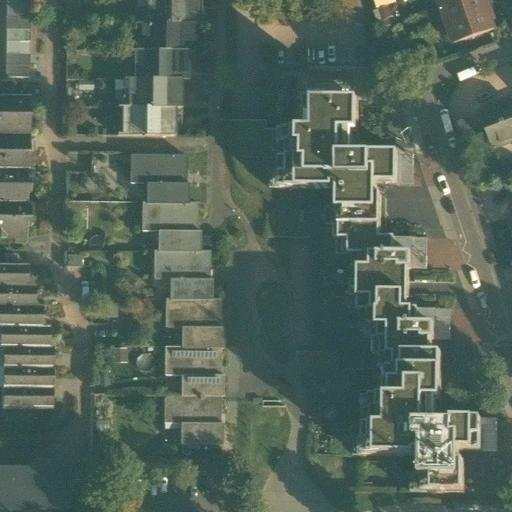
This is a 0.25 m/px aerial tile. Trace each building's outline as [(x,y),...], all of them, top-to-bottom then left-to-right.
[(154,10),(153,25),(194,25),(200,25),(200,0),(146,0),(147,9),(154,10)] [(465,0),(437,0),(441,9),(465,0)] [(487,12),(482,0),(465,0),(441,9),(447,27),(487,12)] [(389,6),(372,12),(377,25),(394,19),(389,6)] [(30,19),(30,7),(6,7),(6,19),(30,19)] [(494,31),(487,12),(447,27),(454,45),(494,31)] [(30,31),(30,19),(6,19),(6,31),(30,31)] [(147,37),(146,53),(188,53),(194,53),(194,25),(153,25),(140,25),(140,37),(147,37)] [(30,43),(30,31),(6,31),(5,43),(30,43)] [(29,55),(30,43),(5,43),(5,55),(29,55)] [(138,64),(138,80),(181,81),(187,81),(188,53),(146,53),(135,52),(134,64),(138,64)] [(29,67),(29,55),(5,55),(5,67),(29,67)] [(29,79),(29,67),(5,67),(5,79),(29,79)] [(134,93),(133,108),(175,109),(181,109),(181,81),(138,80),(128,80),(128,93),(134,93)] [(355,102),(355,84),(311,83),(311,101),(355,102)] [(0,98),(0,135),(29,136),(29,98),(0,98)] [(311,101),(302,101),(302,131),(276,131),(276,159),(269,159),(269,190),(331,191),(334,191),(333,226),(381,227),(381,197),(376,197),(376,185),(398,185),(398,154),(369,153),(368,157),(358,157),(359,133),(358,133),(358,102),(355,102),(311,101)] [(511,103),(479,116),(492,150),(511,142),(511,103)] [(174,138),(175,109),(133,108),(121,108),(121,122),(127,122),(127,137),(174,138)] [(455,125),(463,147),(482,140),(474,118),(455,125)] [(28,170),(29,136),(0,135),(0,170),(24,170),(28,170)] [(398,154),(398,185),(413,185),(414,154),(398,154)] [(146,179),(146,205),(188,206),(188,186),(186,186),(181,186),(181,176),(186,176),(186,157),(129,157),(129,179),(146,179)] [(24,182),(24,170),(0,170),(0,203),(24,204),(24,196),(28,194),(28,185),(24,182)] [(24,206),(24,204),(0,203),(0,238),(24,239),(24,224),(28,220),(28,210),(24,206)] [(157,227),(157,254),(200,254),(200,233),(197,233),(193,233),(193,224),(197,224),(197,206),(188,206),(146,205),(142,205),(142,227),(157,227)] [(381,240),(381,227),(333,226),(333,257),(346,257),(345,285),(359,285),(364,285),(363,370),(378,370),(378,369),(440,370),(441,356),(432,356),(432,341),(434,341),(435,327),(442,327),(442,310),(442,306),(417,306),(417,311),(404,311),(404,299),(409,299),(409,271),(412,271),(412,257),(418,257),(418,240),(418,235),(392,235),(392,240),(381,240)] [(428,240),(418,240),(418,257),(412,257),(412,271),(428,271),(428,240)] [(170,275),(169,302),(212,302),(212,282),(208,282),(204,282),(204,273),(208,274),(208,254),(200,254),(157,254),(153,254),(153,274),(170,275)] [(16,255),(3,255),(3,265),(16,265),(16,255)] [(0,287),(27,288),(27,267),(0,266),(0,287)] [(34,288),(27,288),(0,287),(0,308),(34,308),(34,288)] [(181,324),(181,350),(220,350),(223,350),(223,330),(221,330),(216,330),(216,321),(221,321),(221,302),(212,302),(169,302),(165,302),(165,324),(181,324)] [(42,309),(34,308),(0,308),(0,328),(41,329),(42,309)] [(451,310),(442,310),(442,327),(435,327),(434,341),(451,341),(451,310)] [(49,329),(41,329),(0,328),(0,348),(2,349),(48,349),(49,329)] [(52,349),(48,349),(2,349),(2,369),(52,370),(52,349)] [(180,371),(180,398),(219,398),(222,398),(222,378),(220,378),(215,378),(215,369),(220,369),(220,350),(181,350),(164,350),(164,371),(180,371)] [(52,390),(52,370),(2,369),(2,390),(52,390)] [(440,400),(440,370),(378,369),(378,370),(378,383),(384,383),(384,396),(360,396),(360,411),(364,411),(364,427),(353,427),(353,458),(419,459),(419,476),(410,476),(411,494),(464,495),(464,468),(458,468),(459,453),(481,453),(482,422),(459,422),(459,409),(451,409),(451,400),(440,400)] [(52,411),(52,390),(2,390),(2,411),(52,411)] [(218,417),(219,398),(180,398),(161,398),(161,419),(178,419),(178,447),(220,447),(220,426),(218,426),(213,426),(213,417),(218,417)] [(498,422),(482,422),(481,453),(497,453),(498,422)] [(33,463),(30,466),(39,475),(64,476),(64,507),(60,511),(69,511),(69,463),(33,463)] [(47,511),(60,511),(64,507),(64,476),(39,475),(30,466),(27,469),(0,468),(0,511),(47,511)]
